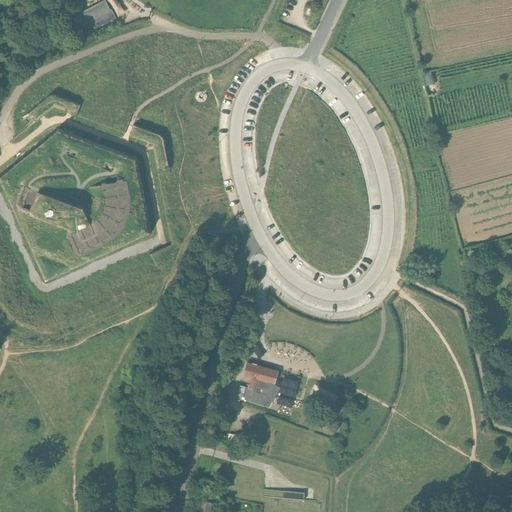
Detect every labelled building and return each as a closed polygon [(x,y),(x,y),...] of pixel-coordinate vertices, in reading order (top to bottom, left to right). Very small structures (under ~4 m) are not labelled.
[(77,17),(86,34),(112,20),(117,18),(107,1),(77,17)] [(77,117),(81,106),(55,96),(51,96),(50,96),(48,97),(23,118),(26,120),(28,123),(30,121),(33,126),(42,118),(56,109),(77,117)] [(136,124),(134,124),(130,137),(153,145),(157,167),(158,167),(168,165),(164,140),(163,139),(163,138),(161,136),(160,135),(135,126),(136,124)] [(0,172),(0,187),(43,283),(151,235),(136,159),(97,144),(56,128),(0,172)] [(253,396),(251,402),(269,407),(280,388),(275,385),(279,371),(247,363),(243,376),(251,378),(248,388),(249,388),(247,394),(253,396)] [(217,511),(219,504),(212,502),(213,496),(204,494),(203,500),(201,500),(199,511),(217,511)]
